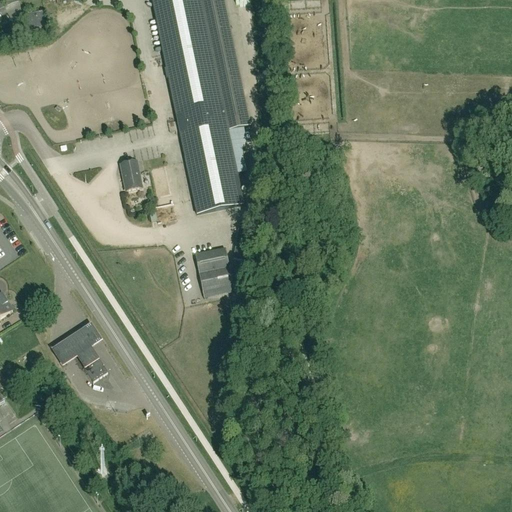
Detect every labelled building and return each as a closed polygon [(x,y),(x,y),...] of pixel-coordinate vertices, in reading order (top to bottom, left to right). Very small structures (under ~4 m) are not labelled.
[(151,0),(197,216),(243,206),(228,133),(250,128),(223,0),(151,0)] [(0,10),(0,18),(0,19),(7,14),(10,20),(13,25),(22,20),(19,3),(13,4),(4,9),(0,10)] [(45,28),(42,15),(26,18),(29,32),(45,28)] [(142,190),(136,163),(121,167),(122,174),(123,178),(123,179),(126,193),(142,190)] [(167,166),(150,169),(156,200),(173,196),(167,166)] [(251,227),(239,225),(233,261),(245,264),(251,227)] [(234,293),(229,270),(226,251),(195,257),(204,300),(208,299),(207,294),(227,290),(228,295),(234,293)] [(4,301),(0,303),(0,321),(12,313),(4,301)] [(93,327),(55,351),(65,368),(79,359),(87,371),(102,361),(94,349),(103,343),(93,327)] [(108,375),(98,360),(84,369),(93,384),(108,375)]
